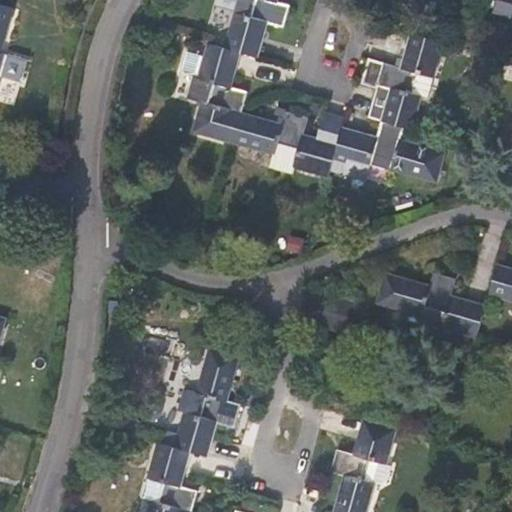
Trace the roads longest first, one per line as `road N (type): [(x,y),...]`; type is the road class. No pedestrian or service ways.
road 1 (residential): [(41,511),(75,417),(91,244)]
road 2 (residential): [(274,283),(465,212),(511,220)]
road 3 (residential): [(278,381),(254,478),(292,489),(312,410)]
road 4 (residential): [(88,194),(101,60),(124,0)]
road 5 (residential): [(91,244),(194,283),(274,283)]
road 6 (residential): [(324,0),(305,80),(339,88),(357,28)]
